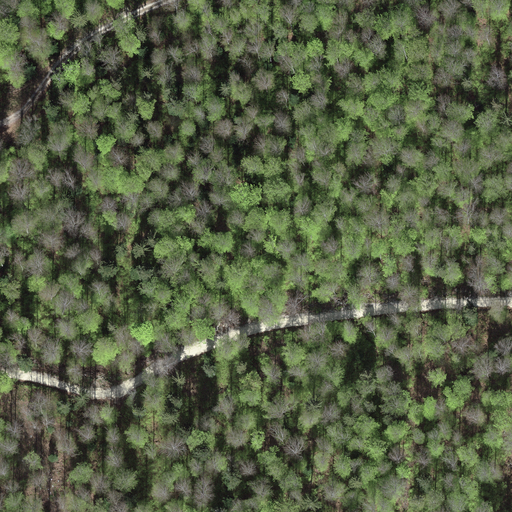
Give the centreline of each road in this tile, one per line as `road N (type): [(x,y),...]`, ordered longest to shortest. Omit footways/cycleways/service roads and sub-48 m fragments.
road 1 (track): [(0,375),(105,394),(239,333),(363,312),(511,302)]
road 2 (track): [(161,0),(73,47),(0,126)]
